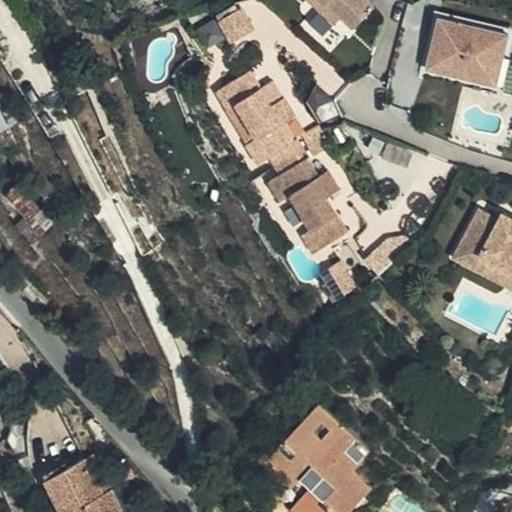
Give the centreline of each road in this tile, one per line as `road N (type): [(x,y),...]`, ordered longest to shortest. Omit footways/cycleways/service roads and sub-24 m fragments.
road 1 (residential): [(0,296),(194,511)]
road 2 (residential): [(511,170),(408,135),(365,106)]
